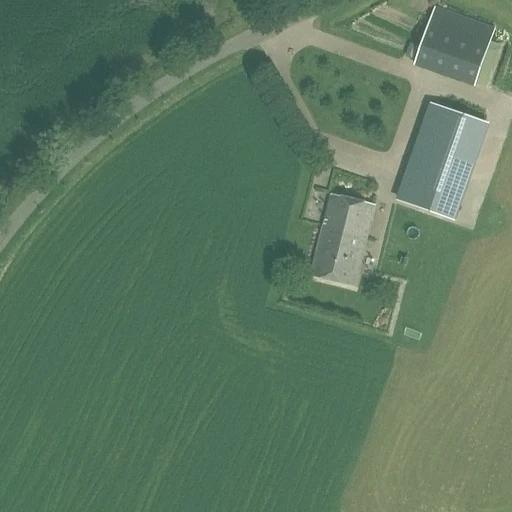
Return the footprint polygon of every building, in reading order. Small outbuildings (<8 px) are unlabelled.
[(475,85),(495,28),(434,7),(420,47),(416,60),(414,64),(475,85)] [(405,57),(416,60),(420,47),(410,44),(405,57)] [(76,86),(69,70),(47,78),(53,95),(76,86)] [(386,142),(396,100),(327,83),(316,124),(386,142)] [(470,126),(417,108),(382,204),(435,222),(470,126)] [(311,276),(354,287),(374,206),(332,195),(311,276)]
